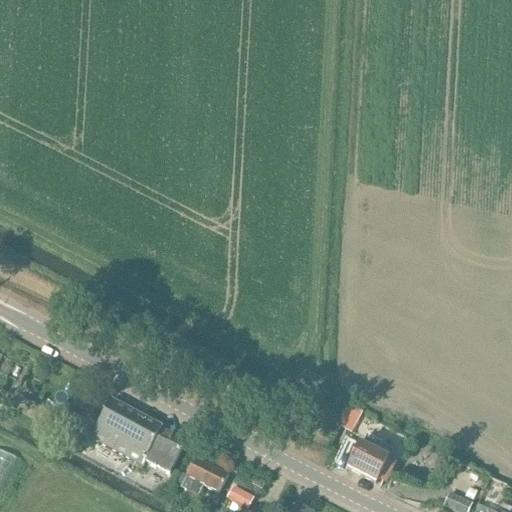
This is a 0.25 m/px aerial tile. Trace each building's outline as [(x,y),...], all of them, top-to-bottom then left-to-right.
[(17,398),(11,409),(34,421),(43,427),(49,415),(40,410),(17,398)] [(169,478),(185,447),(160,434),(162,430),(110,403),(91,442),(142,469),(144,465),(169,478)] [(352,409),(340,430),(351,436),(362,414),(352,409)] [(382,484),(388,471),(391,466),(346,442),(340,452),(351,458),(345,471),(375,487),(378,482),(382,484)] [(0,451),(0,496),(18,460),(0,451)] [(227,480),(194,463),(186,479),(182,477),(177,488),(186,494),(182,502),(180,505),(191,511),(203,489),(219,497),(227,480)] [(472,474),(468,481),(475,485),(479,477),(472,474)] [(255,479),(251,486),(261,492),(265,484),(255,479)] [(232,489),(226,501),(245,511),(247,511),(253,500),(232,489)] [(468,490),(464,499),(472,503),(476,494),(468,490)] [(448,495),(442,508),(449,511),(469,511),(472,506),(448,495)]
